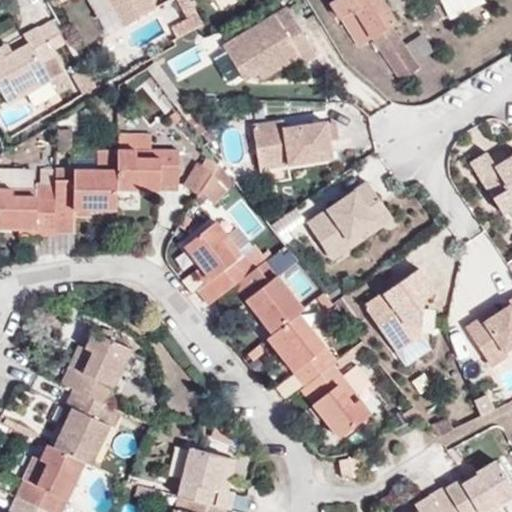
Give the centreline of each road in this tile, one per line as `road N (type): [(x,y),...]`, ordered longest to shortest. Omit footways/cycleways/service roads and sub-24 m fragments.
road 1 (residential): [(0,300),(8,281),(140,270),(279,436)]
road 2 (residential): [(475,231),(408,135),(511,81)]
road 3 (residential): [(303,484),(369,487),(444,438)]
